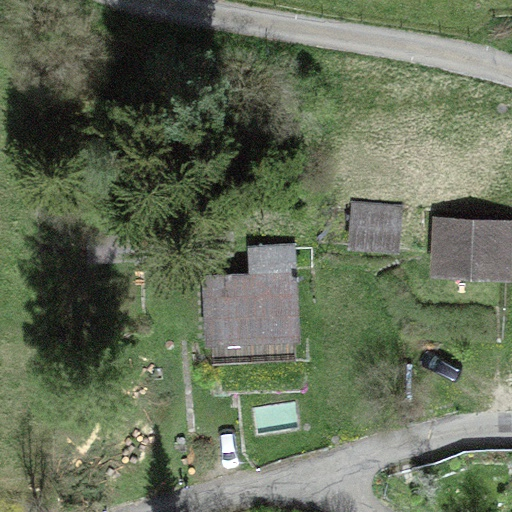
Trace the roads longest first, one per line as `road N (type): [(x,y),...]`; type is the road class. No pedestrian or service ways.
road 1 (unclassified): [(511,75),(451,54),(210,22),(132,0)]
road 2 (residential): [(511,429),(321,475)]
road 3 (residential): [(321,475),(154,511)]
